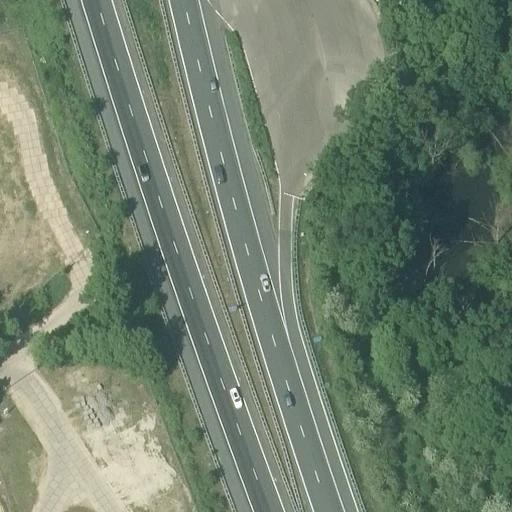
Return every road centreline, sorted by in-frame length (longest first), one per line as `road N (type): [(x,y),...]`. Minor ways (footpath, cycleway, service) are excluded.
road 1 (motorway): [(96,0),(266,511)]
road 2 (motorway): [(327,511),(232,207),(182,0)]
road 3 (unclassified): [(108,283),(0,360)]
